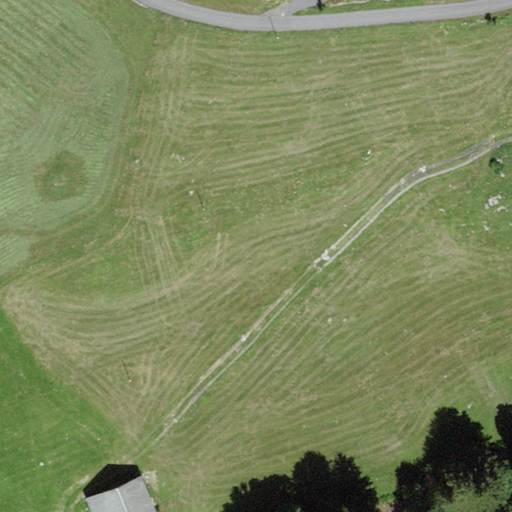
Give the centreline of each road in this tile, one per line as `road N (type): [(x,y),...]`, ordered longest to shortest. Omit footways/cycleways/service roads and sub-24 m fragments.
road 1 (track): [(511,134),(401,180),(123,462),(66,499),(66,511)]
road 2 (track): [(181,0),(243,23),(506,0)]
